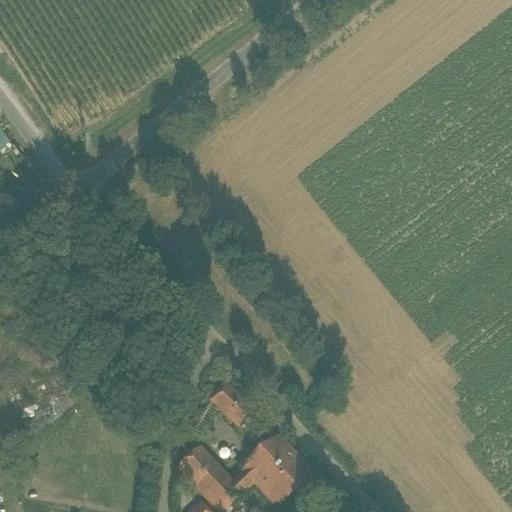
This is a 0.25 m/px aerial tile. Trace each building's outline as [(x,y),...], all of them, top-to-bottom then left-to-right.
[(0,149),(9,142),(0,129),(0,149)] [(109,348),(94,332),(73,351),(88,367),(109,348)] [(211,404),(239,430),(254,413),(223,383),(211,403),(211,404)] [(242,473),(244,475),(254,486),(278,511),(315,477),(279,439),(278,440),(242,473)] [(229,511),(245,498),(244,496),(233,484),(200,450),(198,451),(178,471),(216,511),(229,511)] [(244,475),(233,484),(244,496),(254,486),(244,475)]
